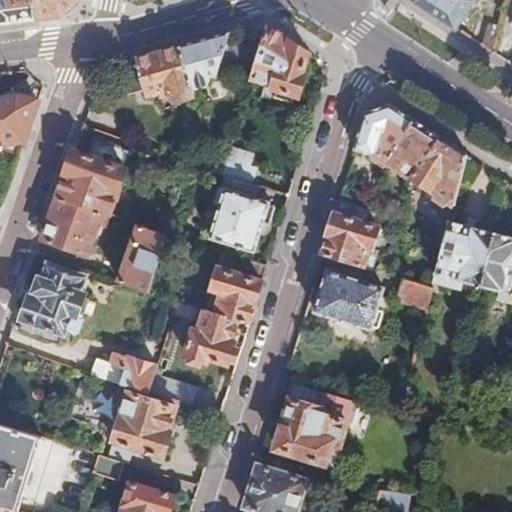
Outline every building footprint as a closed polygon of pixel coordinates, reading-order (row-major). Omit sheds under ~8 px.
[(0,0),(0,22),(36,18),(33,0),(0,0)] [(33,0),(36,18),(64,14),(78,0),(33,0)] [(414,0),(414,4),(456,31),(474,4),(472,0),(414,0)] [(263,28),(254,49),(253,51),(239,84),(261,97),(260,101),(263,103),(260,110),(280,122),(285,113),(289,116),(301,96),(297,92),(315,63),(313,56),(269,29),(263,28)] [(209,39),(177,48),(182,97),(203,93),(201,89),(215,86),(218,76),(239,84),(253,51),(254,49),(227,40),(229,33),(209,39)] [(182,97),(177,48),(116,65),(107,72),(117,104),(131,101),(132,104),(155,100),(158,110),(183,105),(182,97)] [(24,146),(38,107),(23,101),(0,104),(0,154),(3,154),(2,149),(24,146)] [(452,205),(465,155),(389,106),(364,113),(354,149),(385,158),(434,191),(432,196),(444,205),(449,202),(452,205)] [(57,197),(110,215),(126,171),(124,169),(130,152),(94,139),(87,156),(73,151),(57,197)] [(213,144),(201,169),(214,173),(239,180),(244,166),(235,162),(239,152),(213,144)] [(260,186),(239,180),(214,173),(213,179),(222,182),(215,204),(222,207),(213,238),(255,252),(264,222),(272,225),(276,208),(269,206),(270,202),(257,198),(260,186)] [(342,187),(338,201),(370,212),(373,198),(342,187)] [(105,230),(110,215),(57,197),(42,241),(87,256),(97,227),(105,230)] [(338,201),(322,255),(372,269),(376,255),(371,253),(379,226),(366,222),(370,212),(338,201)] [(133,240),(138,225),(110,215),(105,230),(133,240)] [(449,219),(440,251),(432,286),(450,291),(453,282),(479,289),(493,231),(449,219)] [(148,296),(167,235),(138,225),(133,240),(117,285),(148,296)] [(511,307),(511,236),(493,231),(479,289),(503,296),(501,304),(511,307)] [(248,324),(265,265),(223,253),(211,293),(223,297),(217,316),(239,322),(248,324)] [(58,345),(59,344),(62,334),(65,334),(72,316),(77,317),(78,315),(84,317),(90,301),(84,299),(84,295),(79,293),(84,279),(51,268),(45,280),(41,279),(36,292),(34,298),(31,298),(30,302),(24,319),(26,320),(22,332),(58,345)] [(382,288),(326,271),(314,311),(370,328),(382,288)] [(426,306),(432,286),(401,277),(395,297),(426,306)] [(21,299),(30,302),(31,298),(34,298),(36,292),(25,288),(21,299)] [(204,312),(176,304),(173,316),(201,324),(204,312)] [(239,322),(217,316),(204,312),(201,324),(198,334),(192,332),(185,356),(209,363),(210,359),(229,365),(236,343),(233,341),(239,322)] [(90,374),(119,383),(126,363),(97,354),(90,374)] [(149,392),(195,406),(198,393),(154,379),(149,392)] [(324,391),(295,382),(290,398),(319,407),(324,391)] [(334,465),(353,400),(324,391),(319,407),(290,398),(275,447),(334,465)] [(128,394),(114,442),(133,448),(164,457),(179,410),(128,394)] [(0,426),(0,504),(22,509),(42,437),(0,426)] [(126,464),(128,465),(133,448),(114,442),(109,459),(126,464)] [(45,464),(57,470),(67,451),(55,444),(45,464)] [(109,459),(97,456),(93,473),(120,481),(126,464),(109,459)] [(299,466),(275,459),(272,470),(258,465),(243,511),(295,511),(305,480),(296,477),(299,466)] [(171,511),(176,498),(132,484),(123,511),(171,511)] [(406,511),(408,496),(380,492),(377,511),(406,511)] [(48,511),(80,511),(82,509),(51,501),(48,511)]
